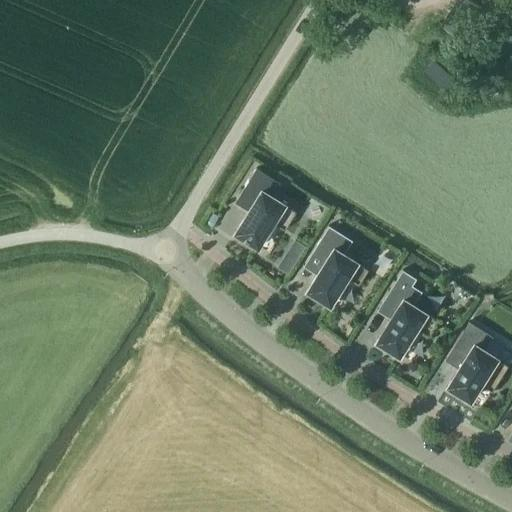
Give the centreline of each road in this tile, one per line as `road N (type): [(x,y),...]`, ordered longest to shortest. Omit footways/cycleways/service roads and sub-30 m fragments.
road 1 (unclassified): [(511,499),(399,437),(268,349),(192,284),(167,249)]
road 2 (residential): [(167,249),(319,0)]
road 3 (unclassified): [(167,249),(97,237),(0,244)]
